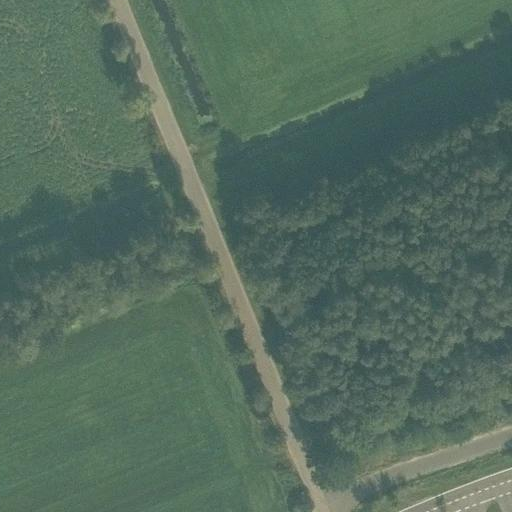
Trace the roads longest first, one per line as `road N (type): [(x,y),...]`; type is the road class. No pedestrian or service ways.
road 1 (unclassified): [(323,511),(120,0)]
road 2 (track): [(195,191),(511,59)]
